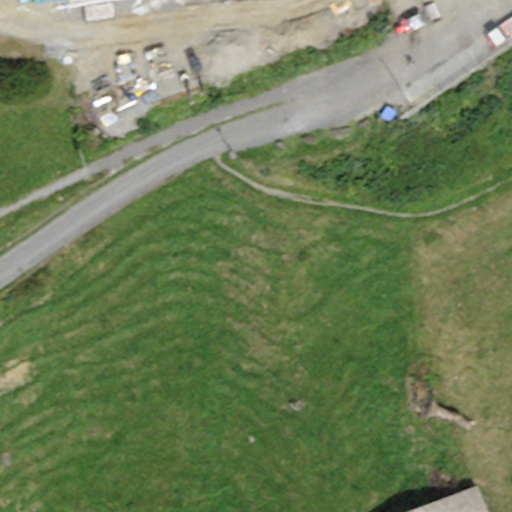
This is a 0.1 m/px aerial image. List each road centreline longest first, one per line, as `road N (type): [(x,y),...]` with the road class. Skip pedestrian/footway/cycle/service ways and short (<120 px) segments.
road 1 (residential): [(0,271),(151,170),(328,92),(491,0)]
road 2 (residential): [(243,0),(89,27),(0,22)]
